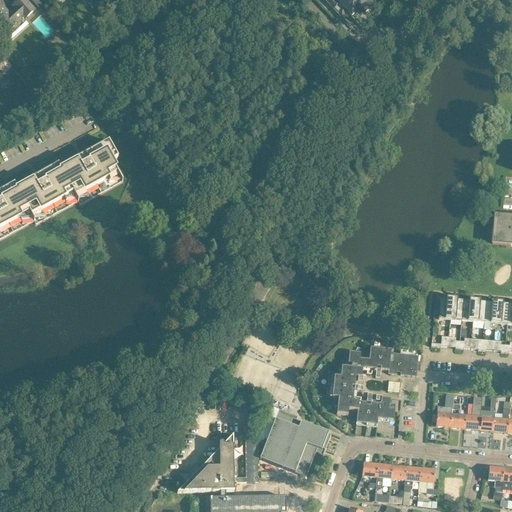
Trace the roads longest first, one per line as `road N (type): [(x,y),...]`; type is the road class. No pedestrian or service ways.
road 1 (residential): [(129,511),(433,0)]
road 2 (residential): [(327,511),(353,447),(418,451)]
